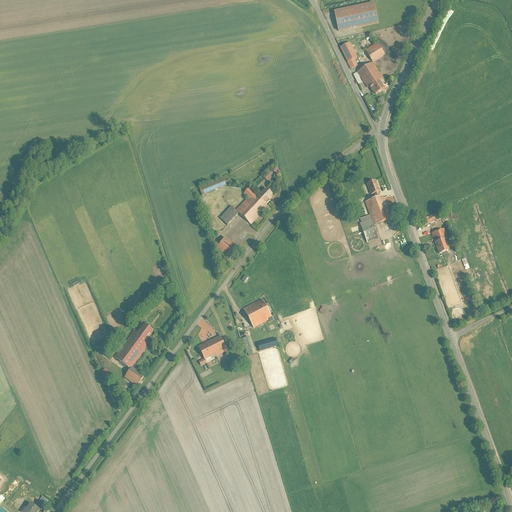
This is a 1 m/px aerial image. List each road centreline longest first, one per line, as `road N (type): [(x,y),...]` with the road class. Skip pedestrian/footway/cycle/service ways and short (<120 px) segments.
road 1 (unclassified): [(380,132),(282,205),(54,511)]
road 2 (tertiary): [(511,508),(380,132)]
road 3 (unclassified): [(380,132),(310,0)]
road 4 (tertiary): [(380,132),(435,0)]
